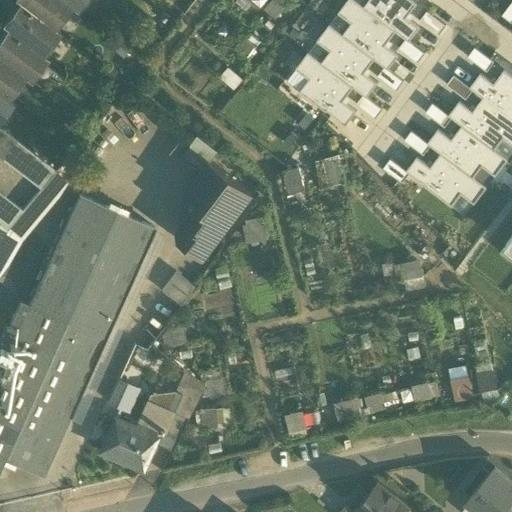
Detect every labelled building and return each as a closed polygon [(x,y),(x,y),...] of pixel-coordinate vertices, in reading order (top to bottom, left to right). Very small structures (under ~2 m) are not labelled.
[(16,0),(20,3),(50,26),(67,3),(62,0),(16,0)] [(62,0),(67,3),(76,10),(83,0),(62,0)] [(342,34),(374,59),(384,67),(388,69),(398,55),(389,48),(385,45),(389,40),(395,31),(363,6),(364,6),(355,0),(347,0),(338,13),(351,23),(342,34)] [(406,39),(409,41),(420,27),(410,20),(406,17),(410,12),(417,3),(412,0),(368,0),(364,6),(363,6),(395,31),(406,39)] [(511,20),(511,0),(501,15),(511,22),(511,20)] [(3,25),(8,28),(38,52),(56,30),(50,26),(20,3),(3,25)] [(427,11),(419,20),(439,35),(446,25),(427,11)] [(338,13),(329,24),(342,34),(351,23),(338,13)] [(321,62),(353,87),(363,95),(366,97),(377,83),(368,75),(364,73),(367,68),(374,59),(342,34),(329,24),(317,40),(330,50),(321,62)] [(8,28),(0,38),(0,57),(21,74),(27,78),(44,56),(38,52),(8,28)] [(409,41),(406,39),(398,48),(417,63),(425,53),(409,41)] [(317,40),(308,52),(321,62),(330,50),(317,40)] [(487,71),(494,62),(475,47),(468,57),(487,71)] [(321,62),(308,52),(295,68),(309,78),(299,91),(326,111),(327,110),(331,113),(331,114),(345,125),(356,111),(346,103),(343,101),(346,96),(353,87),(321,62)] [(0,92),(4,96),(21,74),(0,57),(0,92)] [(404,81),(388,69),(384,67),(377,76),(396,91),(404,81)] [(309,78),(295,68),(286,81),(299,91),(309,78)] [(473,89),(483,97),(511,119),(511,75),(504,69),(497,78),(494,83),(490,80),(480,73),(469,87),(473,89)] [(465,99),(473,89),(469,87),(454,75),(446,85),(465,99)] [(0,112),(9,100),(4,96),(0,92),(0,112)] [(366,97),(363,95),(356,104),(375,119),(382,109),(366,97)] [(452,117),(462,125),(494,150),(494,149),(503,138),(511,144),(511,119),(483,97),(476,106),(472,111),(469,108),(459,101),(448,115),(452,117)] [(444,127),(452,117),(448,115),(432,103),(425,112),(444,127)] [(430,145),(440,153),(473,177),(482,166),(495,176),(508,159),(494,149),(494,150),(462,125),(455,134),(451,139),(447,136),(438,129),(427,143),(430,145)] [(423,155),(430,145),(427,143),(411,131),(404,140),(423,155)] [(0,143),(0,158),(2,160),(17,141),(7,134),(0,143)] [(181,156),(201,171),(210,160),(218,150),(198,134),(181,156)] [(494,149),(508,159),(511,153),(511,144),(503,138),(494,149)] [(2,160),(12,167),(26,148),(17,141),(2,160)] [(12,167),(22,175),(36,155),(26,148),(12,167)] [(487,187),(473,177),(440,153),(434,162),(430,167),(426,164),(417,157),(406,171),(409,173),(421,182),(421,181),(425,185),(425,186),(451,206),(461,194),(474,204),(487,187)] [(22,175),(31,182),(46,163),(36,155),(22,175)] [(327,182),(341,180),(338,158),(324,160),(327,182)] [(402,183),(409,173),(406,171),(390,159),(383,168),(402,183)] [(181,243),(201,257),(251,191),(210,160),(201,171),(187,189),(189,202),(183,209),(185,222),(180,229),(181,243)] [(56,171),(46,163),(31,182),(41,189),(56,171)] [(282,168),(285,190),(303,188),(300,166),(282,168)] [(8,228),(22,239),(55,201),(67,180),(56,171),(41,189),(22,211),(8,228)] [(461,194),(451,206),(464,216),(474,204),(461,194)] [(78,196),(28,306),(6,355),(0,352),(0,456),(5,459),(33,396),(70,414),(154,228),(78,196)] [(0,222),(14,204),(5,197),(0,202),(0,222)] [(0,222),(0,225),(6,230),(8,228),(22,211),(14,204),(0,222)] [(266,236),(262,215),(242,219),(246,240),(266,236)] [(0,225),(0,275),(7,265),(22,239),(8,228),(6,230),(0,225)] [(511,251),(505,246),(500,252),(511,261),(511,251)] [(420,259),(398,263),(401,279),(423,275),(420,259)] [(161,290),(180,304),(194,285),(175,271),(161,290)] [(4,327),(0,336),(0,352),(6,355),(28,306),(18,302),(7,328),(4,327)] [(475,364),(479,391),(497,388),(492,361),(475,364)] [(149,394),(146,401),(173,412),(190,374),(185,371),(176,390),(149,394)] [(190,374),(173,412),(176,414),(187,419),(204,385),(190,374)] [(470,376),(450,378),(451,399),(471,398),(470,376)] [(118,377),(106,402),(129,412),(140,387),(118,377)] [(432,379),(363,395),(367,410),(435,394),(432,379)] [(5,459),(43,476),(70,414),(33,396),(5,459)] [(356,396),(336,400),(339,417),(359,414),(356,396)] [(146,401),(134,428),(156,438),(164,442),(176,414),(173,412),(146,401)] [(227,424),(226,406),(198,408),(199,425),(227,424)] [(303,408),(285,411),(288,432),(306,430),(303,408)] [(164,442),(174,446),(187,419),(176,414),(164,442)] [(142,470),(156,438),(134,428),(116,420),(101,452),(142,470)] [(511,481),(495,468),(467,502),(469,504),(479,511),(499,511),(507,503),(511,496),(511,481)] [(355,511),(407,511),(410,509),(377,482),(354,509),(354,510),(355,511)] [(340,511),(355,511),(354,510),(354,509),(347,503),(340,511)] [(511,511),(511,507),(507,503),(499,511),(511,511)]
